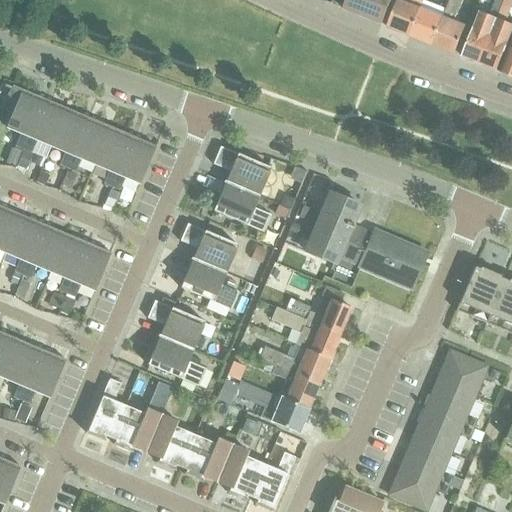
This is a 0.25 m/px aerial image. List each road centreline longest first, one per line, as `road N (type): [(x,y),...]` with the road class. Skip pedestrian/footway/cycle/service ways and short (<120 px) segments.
road 1 (residential): [(296,511),(324,454),(357,432),(401,335),(427,327),(471,208)]
road 2 (residential): [(471,208),(205,109)]
road 3 (residential): [(511,102),(376,53),(273,0)]
road 4 (residential): [(205,109),(0,43)]
road 5 (residential): [(148,245),(0,183)]
road 6 (residential): [(205,109),(148,245)]
road 7 (residential): [(191,511),(60,458)]
